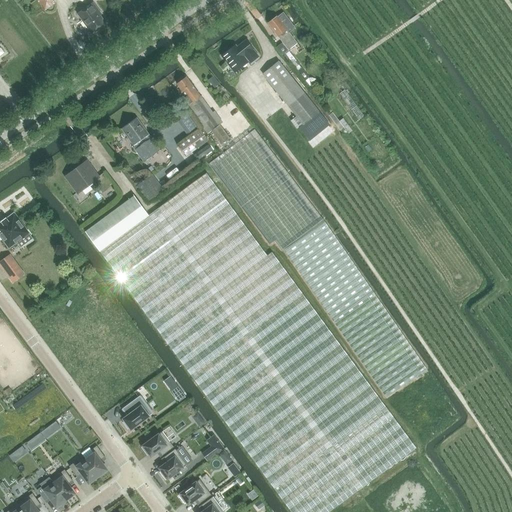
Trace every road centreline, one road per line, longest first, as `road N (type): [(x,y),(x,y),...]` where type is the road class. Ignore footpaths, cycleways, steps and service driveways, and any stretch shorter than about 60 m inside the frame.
road 1 (tertiary): [(0,135),(205,0)]
road 2 (residential): [(0,299),(132,475)]
